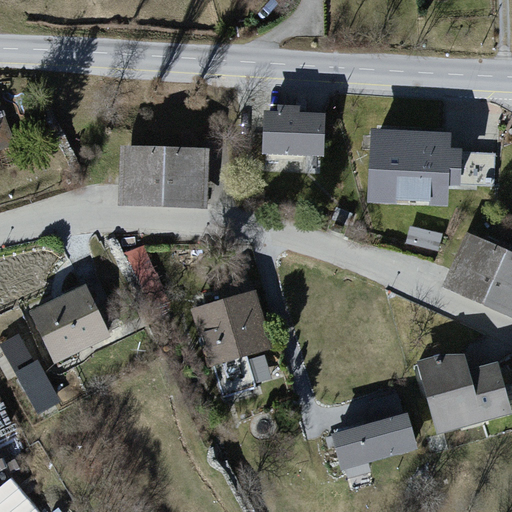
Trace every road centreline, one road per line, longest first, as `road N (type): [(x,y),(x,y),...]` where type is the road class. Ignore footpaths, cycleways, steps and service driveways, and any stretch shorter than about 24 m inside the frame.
road 1 (residential): [(511,326),(472,325),(378,270),(248,234),(116,216),(0,235)]
road 2 (residential): [(0,53),(511,78)]
